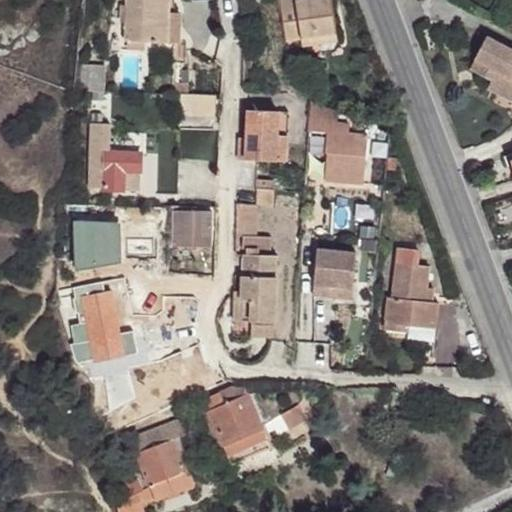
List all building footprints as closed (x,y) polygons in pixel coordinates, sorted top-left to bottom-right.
[(169,0),(126,0),(125,41),(128,42),(145,42),(181,44),(182,14),(174,13),(169,13),(169,0)] [(293,0),(279,0),(285,41),(302,39),(336,34),(331,0),(300,0),(294,1),(293,0)] [(337,41),(336,34),(302,39),(303,46),(337,41)] [(511,49),(487,37),(475,59),(490,67),(485,77),(487,79),(491,81),(487,89),(511,101),(511,49)] [(145,42),(128,42),(127,50),(145,51),(145,42)] [(490,67),(475,59),(470,68),(485,77),(490,67)] [(104,93),(105,66),(76,65),(74,90),(104,93)] [(178,95),(189,95),(190,85),(178,84),(178,95)] [(215,116),(216,96),(191,95),(190,116),(215,116)] [(325,181),(364,184),(368,135),(349,133),(350,124),(337,123),(338,111),(310,101),(308,131),(327,133),(325,153),(327,153),(325,181)] [(276,162),(279,111),(248,110),(247,138),(246,160),(238,160),(237,188),(256,189),(257,180),(258,161),(276,162)] [(279,111),(276,162),(287,162),(289,112),(279,111)] [(165,135),(165,118),(151,118),(151,135),(165,135)] [(110,124),(90,124),(88,189),(140,191),(141,153),(109,152),(110,124)] [(247,138),(239,138),(238,160),(246,160),(247,138)] [(173,171),(182,171),(182,157),(173,157),(173,171)] [(257,180),(256,189),(273,190),(274,181),(257,180)] [(273,190),(256,189),(256,205),(258,205),(273,206),(273,190)] [(244,236),(257,237),(258,205),(256,205),(236,204),(236,236),(244,236)] [(212,247),(212,212),(174,211),(173,246),(212,247)] [(254,322),(276,323),(278,256),(271,255),(271,238),(257,237),(244,236),(242,293),(242,300),(235,300),(234,321),(254,322)] [(419,250),(398,248),(392,298),(388,298),(386,311),(385,323),(410,326),(409,333),(408,339),(435,342),(439,303),(432,303),(426,302),(427,289),(430,267),(417,265),(419,250)] [(356,253),(317,249),(313,296),(329,298),(330,286),(353,288),(356,253)] [(353,288),(330,286),(329,298),(352,300),(353,288)] [(125,356),(112,291),(82,296),(84,309),(79,311),(80,319),(86,318),(87,323),(72,326),(76,344),(88,341),(90,348),(92,347),(95,362),(125,356)] [(409,333),(410,326),(385,323),(386,311),(381,310),(379,329),(409,333)] [(275,338),(276,323),(254,322),(254,337),(275,338)] [(232,465),(271,449),(244,388),(231,387),(203,400),(232,465)] [(281,415),(289,429),(306,420),(298,406),(281,415)] [(187,434),(180,419),(131,438),(150,488),(155,501),(192,487),(177,447),(182,445),(179,437),(187,434)] [(141,491),(143,490),(137,478),(126,483),(132,495),(117,502),(118,511),(138,511),(138,507),(143,505),(141,491)] [(143,505),(155,501),(150,488),(143,490),(141,491),(143,505)]
